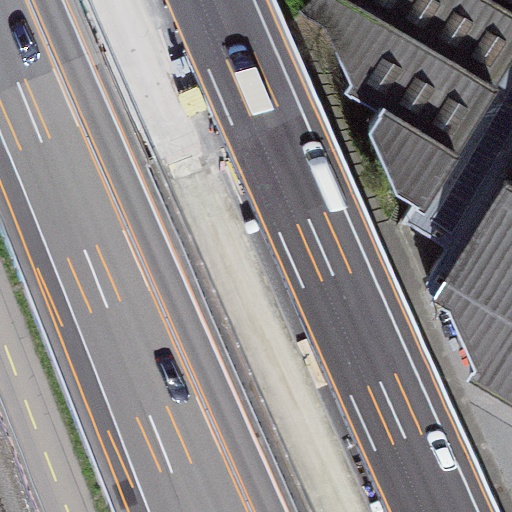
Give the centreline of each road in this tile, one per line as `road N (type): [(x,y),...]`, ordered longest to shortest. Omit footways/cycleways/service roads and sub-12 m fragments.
road 1 (motorway): [(401,511),(174,0)]
road 2 (motorway): [(0,0),(217,511)]
